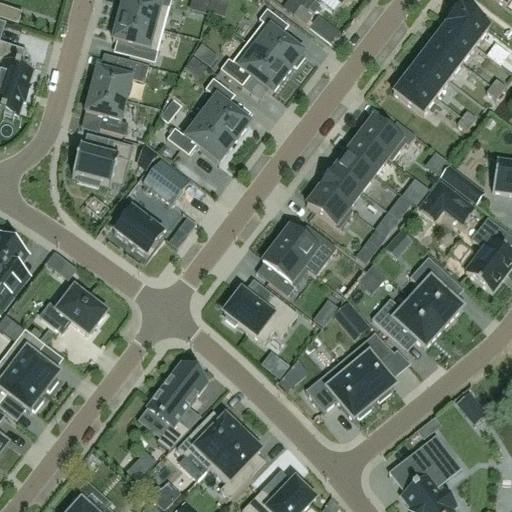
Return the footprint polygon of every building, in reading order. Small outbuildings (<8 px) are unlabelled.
[(124,0),(118,22),(163,34),(172,0),(171,0),(145,0),(144,5),(124,0)] [(511,0),(490,0),(505,11),(511,1),(511,0)] [(300,10),(293,19),(299,24),(307,15),(300,10)] [(459,10),(446,28),(475,51),(489,33),(468,17),(469,16),(468,15),(467,16),(463,13),(463,12),(462,11),(462,12),(459,10)] [(262,27),(247,47),(287,78),(293,69),(296,71),(305,60),(281,41),(289,31),(267,14),(259,24),(262,27)] [(307,15),(299,24),(306,29),(313,19),(307,15)] [(118,22),(112,44),(132,50),(129,61),(154,68),(163,34),(118,22)] [(446,28),(433,45),(462,68),(475,51),(446,28)] [(0,66),(1,67),(0,70),(0,117),(4,118),(4,117),(17,121),(22,105),(25,106),(30,90),(28,89),(32,75),(21,71),(26,54),(0,45),(0,66)] [(433,45),(420,62),(449,85),(462,68),(433,45)] [(228,64),(220,74),(242,91),(250,81),(271,98),(287,78),(247,47),(232,67),(228,64)] [(420,62),(406,80),(436,102),(449,85),(420,62)] [(96,73),(90,95),(126,105),(131,84),(144,88),(148,71),(119,63),(115,78),(100,74),(96,73)] [(292,79),(279,99),(301,114),(315,93),(292,79)] [(406,80),(393,97),(422,120),(436,102),(406,80)] [(212,100),(197,120),(233,147),(249,127),(227,111),(235,101),(213,84),(205,94),(212,100)] [(496,84),(491,90),(500,97),(505,91),(496,84)] [(491,90),(486,96),(496,104),(500,97),(491,90)] [(90,95),(85,117),(102,122),(99,134),(125,140),(128,129),(120,126),(126,105),(90,95)] [(466,116),(462,122),(471,129),(476,123),(466,116)] [(175,134),(167,144),(188,161),(196,151),(218,168),(233,147),(197,120),(182,139),(175,134)] [(462,122),(457,128),(466,136),(471,129),(462,122)] [(373,123),(359,141),(388,162),(387,163),(391,166),(405,148),(408,150),(415,141),(396,126),(389,135),(373,123)] [(268,131),(264,138),(280,149),(285,142),(268,131)] [(359,141),(346,158),(375,180),(387,163),(388,162),(359,141)] [(80,150),(72,180),(73,180),(78,181),(77,185),(98,191),(99,186),(110,189),(109,190),(111,190),(111,189),(122,192),(127,173),(133,151),(108,144),(104,158),(81,152),(81,151),(80,150)] [(346,158),(333,175),(361,197),(375,180),(346,158)] [(511,166),(496,164),(492,196),(511,198),(511,166)] [(160,165),(143,188),(172,210),(175,206),(189,187),(160,165)] [(449,172),(441,182),(461,196),(476,208),(484,198),(468,187),(449,172)] [(333,175),(320,192),(348,214),(349,213),(361,197),(333,175)] [(427,203),(418,214),(434,227),(443,216),(461,230),(473,214),(439,187),(427,203)] [(320,192),(306,210),(338,235),(353,216),(349,213),(348,214),(320,192)] [(131,214),(114,236),(146,261),(163,238),(131,214)] [(484,253),(465,277),(491,297),(511,269),(511,259),(499,249),(507,239),(487,224),(472,244),(484,253)] [(289,232),(276,250),(315,280),(336,253),(306,230),(299,240),(289,232)] [(0,238),(0,239),(0,316),(20,290),(28,280),(16,271),(26,258),(0,238)] [(402,262),(415,246),(405,238),(392,254),(402,262)] [(276,250),(262,268),(263,269),(275,278),(268,287),(287,302),(307,275),(315,281),(315,280),(276,250)] [(364,251),(356,261),(365,268),(373,257),(364,251)] [(55,259),(47,268),(55,274),(62,265),(55,259)] [(418,291),(409,302),(443,333),(461,313),(439,292),(448,282),(428,263),(410,283),(418,291)] [(49,309),(40,321),(62,338),(70,327),(86,339),(85,339),(88,341),(90,338),(89,338),(104,319),(104,320),(106,317),(104,315),(103,316),(101,314),(104,310),(93,302),(90,306),(76,295),(76,294),(74,292),(72,295),(58,314),(57,314),(57,315),(49,309)] [(240,295),(224,317),(227,320),(225,323),(234,330),(237,327),(263,348),(273,335),(280,341),(297,319),(274,301),(264,314),(240,295)] [(390,304),(372,324),(392,343),(402,332),(424,353),(443,333),(409,302),(399,312),(390,304)] [(5,319),(0,326),(0,334),(2,336),(12,324),(5,319)] [(16,346),(1,365),(44,398),(47,394),(49,396),(58,385),(55,382),(58,379),(54,375),(36,361),(45,350),(25,334),(16,346)] [(373,339),(340,367),(373,408),(377,405),(379,407),(391,397),(389,394),(394,390),(378,372),(393,359),(393,360),(394,359),(374,338),(373,339)] [(288,371),(270,357),(261,368),(280,382),(288,371)] [(1,365),(0,366),(0,407),(6,400),(29,417),(32,413),(34,416),(43,404),(41,402),(44,398),(1,365)] [(306,395),(305,395),(323,417),(324,417),(324,416),(337,406),(353,425),(357,421),(359,424),(371,413),(369,411),(373,408),(340,367),(307,395),(306,395)] [(152,406),(147,413),(169,430),(159,443),(157,446),(169,455),(189,435),(177,426),(187,413),(188,412),(189,413),(189,412),(189,411),(196,402),(197,402),(197,401),(206,388),(181,369),(170,383),(170,382),(169,383),(170,384),(164,390),(163,391),(164,392),(159,398),(158,397),(158,398),(158,399),(153,405),(152,405),(152,406)] [(199,430),(177,453),(187,462),(190,459),(207,475),(244,436),(234,426),(232,428),(225,421),(208,438),(199,430)] [(244,436),(207,475),(209,473),(225,489),(220,494),(230,504),(252,481),(243,472),(260,455),(253,448),(255,446),(244,436)] [(435,441),(404,465),(420,486),(416,490),(415,488),(411,491),(412,493),(404,499),(401,501),(409,511),(454,511),(455,511),(442,494),(438,497),(436,494),(427,483),(453,463),(435,441)] [(262,495),(245,511),(305,511),(314,504),(305,496),(308,493),(299,484),(296,487),(294,485),(273,506),(262,495)]
